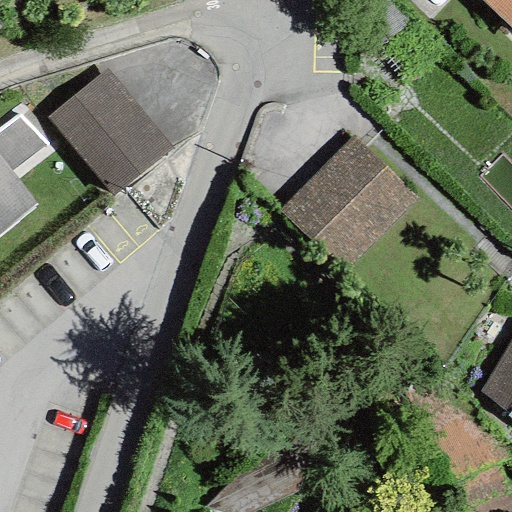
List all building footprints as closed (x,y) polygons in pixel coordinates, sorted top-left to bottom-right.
[(511,0),(481,0),(511,29),(511,0)] [(105,67),(46,115),(110,193),(168,146),(105,67)] [(353,136),(277,209),(339,274),(415,201),(353,136)] [(0,158),(0,230),(35,204),(0,158)] [(511,336),(480,392),(511,418),(511,336)]
